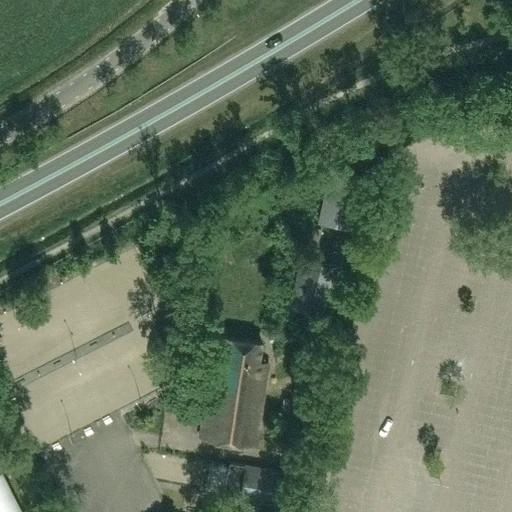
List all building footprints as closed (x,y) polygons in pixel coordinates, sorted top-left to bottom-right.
[(349,227),(362,174),(332,167),(321,222),(349,227)] [(328,317),(340,266),(328,263),(326,272),(311,268),(313,260),(301,257),(289,308),(328,317)] [(200,438),(247,445),(255,446),(267,362),(257,361),(260,342),(219,335),(214,367),(210,366),(207,387),(211,388),(209,401),(205,401),(200,438)] [(279,489),(282,472),(245,466),(229,463),(224,495),(239,498),(256,500),(258,501),(255,511),(275,511),(276,504),(287,506),(290,491),(279,489)] [(211,465),(210,490),(225,491),(226,466),(211,465)] [(20,511),(0,472),(0,511),(20,511)]
